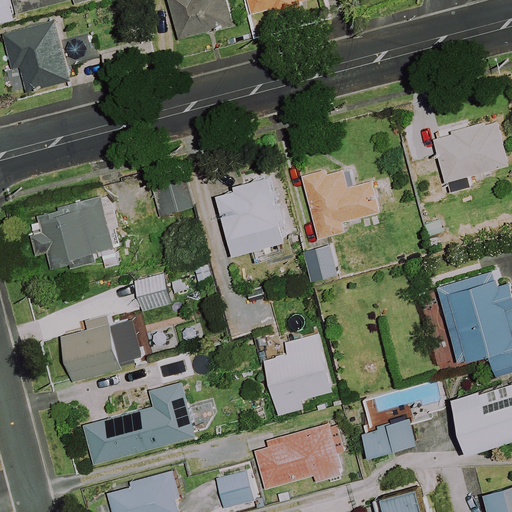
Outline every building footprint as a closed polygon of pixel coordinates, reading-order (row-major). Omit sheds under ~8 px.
[(14,16),(10,0),(0,0),(0,24),(15,20),(14,16)] [(10,0),(14,16),(74,0),(75,4),(91,0),(10,0)] [(172,0),(182,38),(236,25),(229,0),(172,0)] [(273,10),(274,14),(305,6),(303,0),(250,0),(254,14),(273,10)] [(29,93),(74,82),(70,67),(100,59),(93,34),(63,41),(58,20),(6,33),(15,68),(22,66),(29,93)] [(137,74),(133,49),(104,53),(108,78),(137,74)] [(509,166),(500,125),(438,139),(451,193),(474,187),(471,175),(509,166)] [(347,232),(345,222),(385,212),(384,206),(394,203),(388,178),(349,188),(345,169),(330,173),(328,166),(305,172),(321,238),(347,232)] [(237,253),(288,241),(271,176),(221,189),(237,253)] [(49,252),(54,269),(76,262),(78,268),(104,260),(107,269),(121,264),(102,198),(29,219),(40,255),(49,252)] [(342,275),(334,244),(306,252),(314,282),(342,275)] [(214,286),(210,265),(197,267),(200,288),(214,286)] [(511,282),(497,286),(494,272),(441,286),(461,361),(492,353),(498,376),(511,372),(511,282)] [(173,304),(165,273),(137,280),(145,311),(173,304)] [(139,363),(126,318),(65,335),(77,380),(139,363)] [(335,390),(320,334),(287,342),(290,354),(267,360),(281,414),(305,408),(303,398),(335,390)] [(511,381),(457,395),(470,450),(511,439),(511,381)] [(199,437),(184,382),(153,390),(157,406),(87,424),(97,463),(199,437)] [(344,473),(329,422),(286,434),(288,440),(257,448),(269,488),(316,475),(318,481),(344,473)] [(257,500),(249,470),(219,478),(226,508),(257,500)] [(183,511),(185,511),(173,471),(110,489),(116,511),(183,511)] [(511,511),(511,485),(488,492),(493,511),(511,511)] [(425,511),(420,488),(376,499),(379,511),(425,511)]
